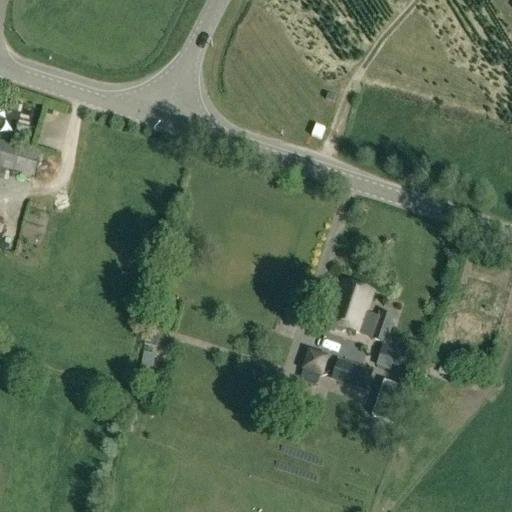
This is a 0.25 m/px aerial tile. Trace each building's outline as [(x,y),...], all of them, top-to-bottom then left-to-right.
[(328,95),(326,101),(332,104),(334,98),(328,95)] [(30,128),(11,123),(8,137),(27,141),(30,128)] [(0,142),(0,170),(34,179),(41,153),(0,142)] [(372,294),(342,284),(329,323),(335,325),(335,327),(336,330),(349,335),(352,333),(352,331),(359,332),(358,334),(372,339),(378,318),(366,314),(372,294)] [(383,345),(384,345),(386,336),(392,318),(380,314),(378,318),(372,339),(371,341),(383,345)] [(383,345),(375,366),(411,378),(418,355),(398,348),(400,341),(386,336),(384,345),(383,345)] [(163,366),(162,346),(148,346),(149,366),(163,366)] [(337,361),(331,381),(366,393),(373,373),(337,361)] [(407,389),(384,381),(371,416),(395,424),(407,389)]
